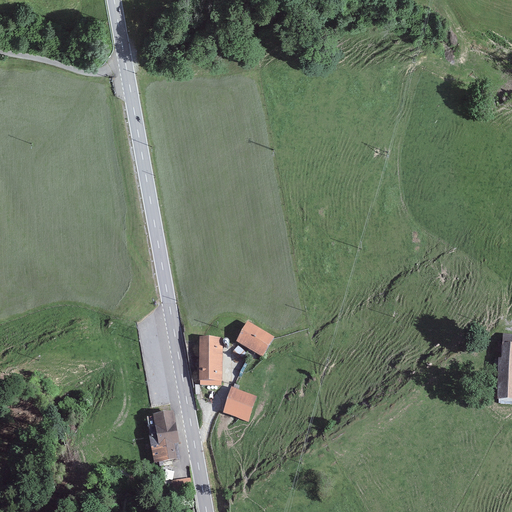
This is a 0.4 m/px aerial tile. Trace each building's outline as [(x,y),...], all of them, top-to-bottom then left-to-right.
[(275,337),(247,322),(235,344),(263,359),(275,337)] [(511,336),(504,336),(501,403),(511,403),(511,336)] [(226,339),(202,338),(200,384),(224,385),(226,339)] [(258,398),(234,389),(225,413),(249,422),(258,398)] [(177,444),(171,413),(146,419),(156,465),(176,460),(173,445),(177,444)]
